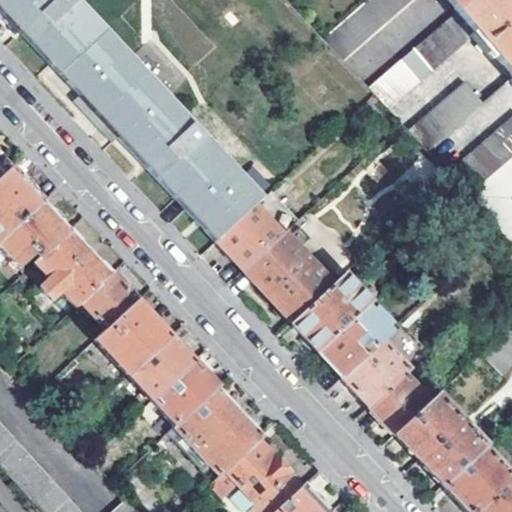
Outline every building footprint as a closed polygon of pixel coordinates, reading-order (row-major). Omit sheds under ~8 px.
[(0,0),(0,11),(49,64),(67,84),(117,137),(216,243),(258,205),(262,200),(74,0),(0,0)] [(365,0),(321,38),(340,60),(411,0),(365,0)] [(446,0),(458,12),(471,0),(446,0)] [(511,0),(471,0),(458,12),(474,33),(481,41),(475,47),(481,54),(489,49),(511,76),(511,0)] [(387,109),(474,33),(458,12),(367,89),(373,95),(387,109)] [(466,83),(408,133),(427,152),(485,104),(466,83)] [(511,118),(446,174),(468,196),(511,159),(511,118)] [(0,157),(0,181),(12,171),(0,157)] [(511,159),(468,196),(511,243),(511,159)] [(0,241),(42,202),(12,171),(0,181),(0,241)] [(35,256),(39,261),(70,232),(42,202),(0,241),(0,249),(19,270),(35,256)] [(258,205),(216,243),(243,272),(286,233),(258,205)] [(35,265),(47,278),(37,287),(49,301),(60,292),(75,308),(80,303),(110,275),(70,232),(39,261),(35,265)] [(243,272),(292,324),(333,285),(286,233),(243,272)] [(372,303),(344,273),(333,285),(292,324),(319,354),(372,303)] [(80,303),(106,330),(136,303),(110,275),(80,303)] [(95,341),(127,376),(168,338),(136,303),(106,330),(95,341)] [(383,340),(396,328),(372,303),(319,354),(342,378),(383,340)] [(511,325),(482,353),(501,373),(511,363),(511,325)] [(141,391),(129,403),(140,413),(151,403),(192,364),(168,338),(127,376),(141,391)] [(342,378),(370,408),(405,375),(411,369),(383,340),(342,378)] [(151,403),(174,428),(216,389),(192,364),(151,403)] [(370,408),(395,435),(430,402),(405,375),(370,408)] [(174,428),(218,476),(224,471),(258,440),(261,438),(216,389),(174,428)] [(395,435),(420,461),(462,420),(438,394),(430,402),(395,435)] [(420,461),(443,487),(484,448),(485,446),(462,420),(420,461)] [(0,466),(42,511),(81,511),(0,422),(0,466)] [(237,485),(256,505),(249,511),(274,511),(302,487),(258,440),(224,471),(218,476),(211,484),(223,498),(237,485)] [(443,487),(467,511),(478,511),(511,481),(511,475),(484,448),(443,487)] [(511,511),(511,481),(478,511),(511,511)] [(274,511),(329,511),(305,485),(302,487),(274,511)] [(113,511),(138,511),(127,499),(113,511)]
